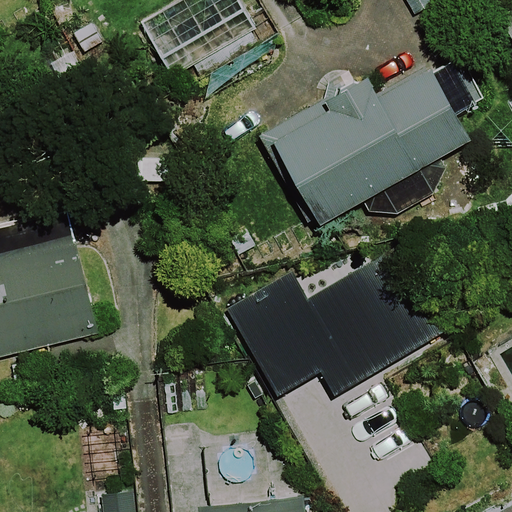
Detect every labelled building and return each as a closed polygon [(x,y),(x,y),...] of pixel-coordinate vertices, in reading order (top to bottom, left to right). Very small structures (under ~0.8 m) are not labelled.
[(256,25),(240,0),(174,0),(139,21),(171,75),(256,25)] [(438,0),(406,0),(414,13),(438,0)] [(511,7),(498,16),(511,40),(511,7)] [(376,93),(366,74),(258,133),(310,228),(471,139),(456,111),(477,100),(454,58),(434,69),(431,63),(376,93)] [(0,355),(98,332),(68,209),(0,225),(0,355)] [(441,304),(406,241),(306,297),(291,270),(226,307),(276,396),(320,371),(333,395),(454,327),(441,304)] [(136,511),(133,490),(101,495),(102,511),(136,511)] [(305,511),(304,494),(198,505),(198,511),(305,511)] [(511,511),(511,501),(491,511),(511,511)]
